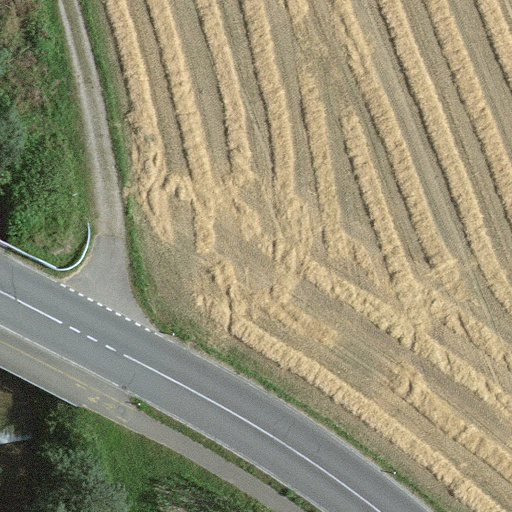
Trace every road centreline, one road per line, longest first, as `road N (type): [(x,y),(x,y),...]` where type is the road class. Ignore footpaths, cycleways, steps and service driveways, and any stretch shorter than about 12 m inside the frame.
road 1 (tertiary): [(364,511),(275,444),(0,300)]
road 2 (track): [(67,0),(117,243),(113,358)]
